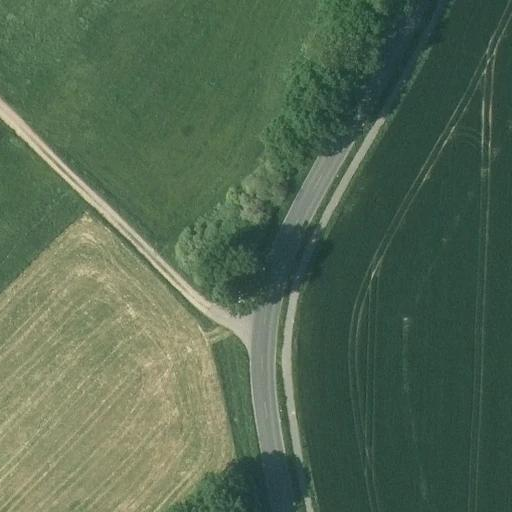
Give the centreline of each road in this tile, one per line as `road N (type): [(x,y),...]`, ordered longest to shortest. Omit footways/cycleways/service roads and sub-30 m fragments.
road 1 (tertiary): [(287,511),(268,424),(261,337),(267,293),(313,187),(416,0)]
road 2 (track): [(0,112),(201,307),(261,337)]
